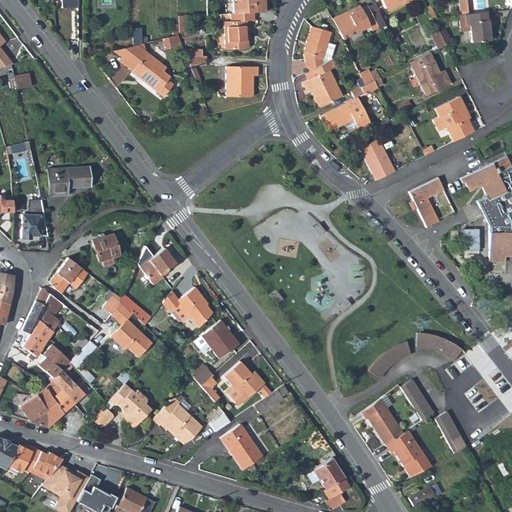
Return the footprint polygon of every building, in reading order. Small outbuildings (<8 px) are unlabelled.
[(51,0),(52,8),(76,7),(75,0),(51,0)] [(235,0),(236,16),(245,15),(244,0),(235,0)] [(244,0),(245,15),(253,15),(264,15),(263,0),(244,0)] [(380,0),(385,10),(405,0),(380,0)] [(459,1),(460,16),(467,15),(466,0),(459,1)] [(338,16),(331,19),(341,40),(375,23),(367,7),(360,10),(359,8),(349,12),(350,13),(340,19),(338,16)] [(491,20),(490,13),(467,15),(460,16),(459,16),(461,28),(464,30),(470,30),(472,43),(490,41),(488,21),(491,20)] [(187,15),(179,16),(180,31),(188,27),(188,23),(187,15)] [(253,24),(253,15),(245,15),(236,16),(231,16),(231,24),(225,25),(225,53),(245,52),(244,37),(247,37),(247,24),(253,24)] [(443,29),(438,18),(432,21),(438,32),(443,29)] [(302,52),(307,71),(323,63),(329,60),(328,59),(331,46),(324,44),(328,30),(309,25),(302,52)] [(141,31),(133,30),(133,46),(141,44),(141,31)] [(431,36),(438,49),(445,46),(438,32),(431,36)] [(165,48),(180,44),(177,35),(163,38),(165,48)] [(0,38),(0,67),(10,65),(0,51),(0,44),(3,42),(0,38)] [(117,51),(125,57),(148,51),(141,44),(133,46),(117,51)] [(199,50),(182,48),(185,56),(199,57),(199,50)] [(148,51),(125,57),(122,60),(135,71),(134,72),(165,99),(175,87),(171,83),(174,80),(167,73),(170,69),(148,51)] [(439,73),(429,53),(409,63),(426,97),(451,85),(447,77),(442,79),(439,73)] [(202,65),(203,57),(199,57),(185,56),(188,63),(196,64),(202,65)] [(310,89),(319,107),(341,96),(328,69),(336,66),(332,59),(329,60),(323,63),(307,71),(305,71),(309,79),(303,81),(307,90),(310,89)] [(199,74),(196,64),(188,63),(193,77),(199,74)] [(9,88),(15,86),(12,76),(10,65),(0,67),(0,76),(7,74),(10,82),(8,83),(9,88)] [(256,71),(226,69),(223,98),(249,100),(251,79),(256,80),(256,71)] [(368,70),(359,75),(364,85),(373,81),(368,70)] [(444,71),(439,73),(442,79),(447,77),(444,71)] [(16,88),(30,86),(27,73),(14,75),(16,88)] [(383,85),(380,77),(373,81),(377,88),(383,85)] [(364,94),(377,88),(373,81),(364,85),(360,87),(364,94)] [(351,92),(354,98),(356,97),(357,98),(364,94),(360,87),(351,92)] [(355,131),(357,130),(370,123),(357,98),(356,97),(354,98),(319,115),(327,132),(344,123),(345,125),(346,126),(347,128),(352,131),(353,130),(355,131)] [(445,129),(452,143),(473,133),(468,122),(465,115),(467,114),(459,99),(435,111),(438,118),(432,121),(438,133),(445,129)] [(361,147),(378,179),(397,170),(381,137),(361,147)] [(26,143),(11,146),(12,154),(28,151),(26,143)] [(433,146),(423,151),(425,156),(436,151),(433,146)] [(484,167),(461,178),(464,183),(466,182),(471,192),(483,186),(487,196),(478,200),(482,208),(485,207),(488,213),(485,215),(491,228),(491,262),(507,262),(507,257),(511,257),(511,167),(507,157),(484,167)] [(87,166),(45,169),(46,196),(66,195),(66,188),(88,186),(87,166)] [(439,177),(410,191),(415,200),(419,208),(427,227),(440,221),(429,197),(445,189),(439,177)] [(4,198),(0,194),(0,210),(13,211),(12,199),(4,198)] [(40,200),(30,200),(30,214),(21,214),(21,238),(30,238),(30,235),(38,235),(38,233),(45,233),(40,200)] [(437,213),(439,219),(455,212),(453,206),(437,213)] [(10,229),(11,213),(3,212),(1,228),(10,229)] [(462,251),(479,252),(479,228),(463,227),(462,251)] [(110,234),(90,240),(97,261),(99,261),(101,265),(111,263),(110,258),(116,256),(110,234)] [(147,262),(140,254),(135,267),(151,289),(161,282),(157,276),(156,275),(160,271),(162,273),(171,266),(160,251),(147,262)] [(86,272),(66,257),(48,280),(52,288),(59,293),(67,282),(74,287),(86,272)] [(0,298),(8,301),(10,292),(12,274),(11,273),(0,271),(0,298)] [(52,317),(62,305),(40,287),(24,321),(33,326),(36,322),(37,323),(41,320),(52,330),(58,323),(52,317)] [(192,316),(201,329),(215,314),(205,301),(206,300),(197,288),(180,300),(173,292),(169,299),(163,304),(169,313),(177,309),(186,321),(192,316)] [(121,298),(112,292),(101,306),(110,313),(119,302),(121,298)] [(149,316),(122,294),(121,298),(119,302),(131,312),(143,324),(149,316)] [(0,333),(1,334),(8,301),(0,298),(0,333)] [(125,319),(131,312),(119,302),(110,313),(110,315),(119,323),(108,335),(123,349),(125,346),(137,356),(150,342),(125,319)] [(45,339),(52,330),(41,320),(37,323),(36,322),(33,326),(24,321),(20,330),(28,334),(21,346),(29,352),(26,356),(31,360),(39,350),(45,339)] [(220,321),(193,341),(203,354),(211,349),(219,358),(237,344),(220,321)] [(414,339),(414,344),(423,346),(430,348),(437,352),(442,357),(447,362),(457,352),(454,348),(449,344),(445,341),(438,336),(430,333),(423,331),(415,330),(414,339)] [(94,352),(97,348),(88,340),(67,361),(70,364),(72,366),(89,348),(94,352)] [(372,364),(367,370),(378,378),(380,374),(383,371),(385,368),(391,363),(396,359),(403,356),(409,354),(406,341),(400,343),(394,345),(389,348),(382,353),(376,358),(372,364)] [(161,342),(153,350),(158,354),(165,347),(161,342)] [(36,365),(49,376),(59,368),(58,367),(66,360),(50,345),(42,355),(44,357),(36,365)] [(62,371),(70,364),(67,361),(59,368),(62,371)] [(193,375),(202,386),(213,377),(214,376),(204,365),(193,375)] [(235,365),(219,379),(227,388),(222,393),(234,407),(260,386),(253,378),(249,381),(245,377),(235,365)] [(62,371),(59,368),(49,376),(50,377),(48,379),(51,383),(19,405),(30,421),(47,426),(88,390),(81,381),(76,386),(62,371)] [(218,383),(213,377),(202,386),(216,403),(221,399),(213,388),(218,383)] [(410,380),(398,387),(419,421),(431,413),(410,380)] [(133,391),(123,383),(107,401),(111,404),(115,405),(125,414),(123,416),(123,417),(132,426),(150,408),(143,402),(145,401),(144,397),(135,389),(133,391)] [(280,387),(250,407),(256,414),(285,395),(280,387)] [(179,404),(171,396),(150,419),(156,424),(159,421),(171,432),(170,433),(182,444),(189,439),(201,426),(178,405),(179,404)] [(400,433),(378,397),(359,411),(364,420),(366,418),(382,445),(383,444),(400,433)] [(111,415),(102,407),(90,419),(99,427),(101,428),(112,417),(111,415)] [(209,425),(214,432),(230,422),(220,409),(209,416),(213,423),(209,425)] [(445,411),(432,418),(451,454),(464,446),(445,411)] [(237,425),(218,438),(238,471),(258,458),(237,425)] [(403,463),(411,476),(427,467),(405,430),(400,433),(383,444),(388,453),(391,451),(400,465),(403,463)] [(0,466),(5,469),(6,466),(15,446),(0,438),(0,466)] [(15,446),(6,466),(19,472),(22,468),(44,479),(56,463),(60,458),(47,451),(45,454),(25,443),(23,447),(16,444),(15,446)] [(309,466),(312,470),(330,458),(327,454),(309,466)] [(339,478),(342,476),(330,458),(312,470),(324,488),(321,490),(326,499),(337,492),(345,487),(339,478)] [(40,484),(60,495),(61,493),(51,488),(62,469),(76,477),(79,472),(76,470),(74,473),(56,463),(44,479),(40,484)] [(400,465),(407,478),(411,476),(403,463),(400,465)] [(53,507),(63,511),(67,511),(76,496),(87,477),(79,472),(76,477),(62,469),(51,488),(61,493),(60,495),(53,507)] [(89,473),(76,496),(81,499),(79,503),(94,511),(106,511),(114,497),(107,493),(106,494),(94,487),(99,479),(89,473)] [(427,486),(407,498),(412,506),(432,495),(427,486)] [(147,511),(153,502),(125,487),(116,505),(127,511),(147,511)] [(323,501),(328,510),(331,508),(342,500),(337,492),(326,499),(323,501)]
